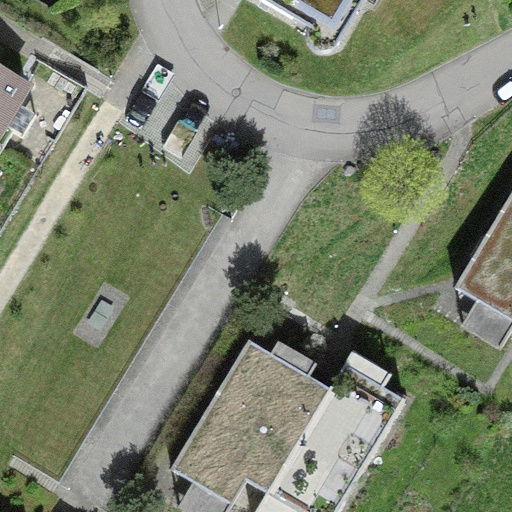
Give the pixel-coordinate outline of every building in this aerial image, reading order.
[(259,0),(309,30),(307,41),(315,52),(331,52),(364,0),(259,0)] [(0,70),(0,129),(26,86),(0,70)] [(68,490),(232,220),(177,186),(12,456),(68,490)] [(511,194),(455,289),(511,322),(511,194)] [(249,343),(171,471),(231,508),(247,483),(294,511),(337,511),(404,403),(344,366),(329,391),(249,343)]
